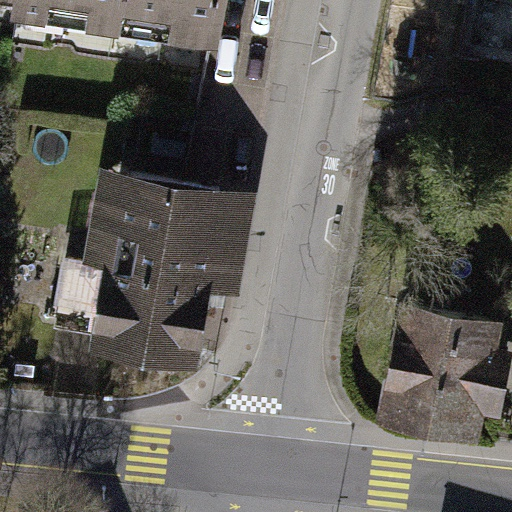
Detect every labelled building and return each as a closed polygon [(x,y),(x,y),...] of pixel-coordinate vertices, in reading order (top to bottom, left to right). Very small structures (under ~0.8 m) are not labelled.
[(23,0),(23,3),(75,11),(76,0),(23,0)] [(124,0),(76,0),(75,11),(121,18),(124,0)] [(172,0),(124,0),(121,18),(169,25),(172,0)] [(219,0),(172,0),(169,25),(215,32),(219,0)] [(220,187),(130,170),(112,262),(70,254),(59,311),(102,319),(100,328),(190,345),(220,187)] [(495,317),(408,300),(387,405),(474,422),(480,396),(495,399),(505,348),(489,345),(495,317)]
